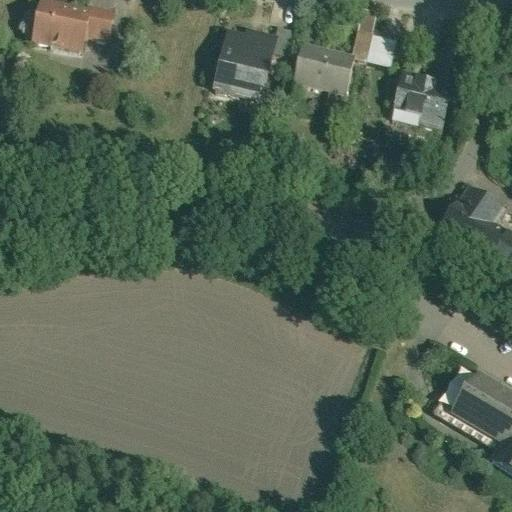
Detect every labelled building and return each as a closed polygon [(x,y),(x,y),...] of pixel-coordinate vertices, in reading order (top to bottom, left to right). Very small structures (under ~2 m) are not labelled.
[(116,24),(42,11),(33,58),(84,67),(87,49),(111,54),(116,24)] [(367,72),(373,46),(378,22),(362,18),(352,64),(356,65),(355,69),(367,72)] [(278,37),(276,48),(280,49),(277,61),(288,63),(293,40),(278,37)] [(229,46),(215,107),(264,118),(277,61),(280,49),(276,48),(247,42),(245,50),(229,46)] [(398,51),(373,46),(367,72),(392,76),(398,51)] [(403,82),(393,134),(444,144),(451,108),(458,109),(467,60),(435,54),(429,87),(403,82)] [(304,55),(294,100),(315,105),(312,118),(343,124),(355,69),(356,65),(352,64),(304,55)] [(404,165),(392,173),(398,182),(410,174),(404,165)] [(443,240),(511,283),(511,235),(503,230),(511,214),(511,213),(474,190),(443,240)] [(462,426),(485,389),(466,378),(443,415),(462,426)] [(511,399),(488,385),(485,389),(462,426),(459,431),(507,461),(496,480),(511,490),(511,399)]
